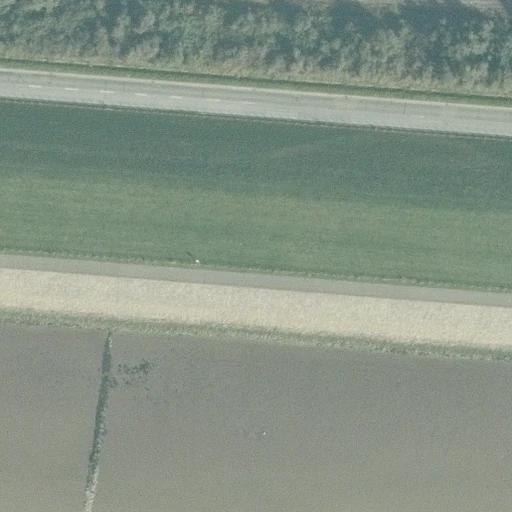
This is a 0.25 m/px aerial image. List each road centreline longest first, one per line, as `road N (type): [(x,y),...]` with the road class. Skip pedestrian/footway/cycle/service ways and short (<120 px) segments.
road 1 (tertiary): [(511,124),(0,84)]
road 2 (track): [(511,305),(0,265)]
